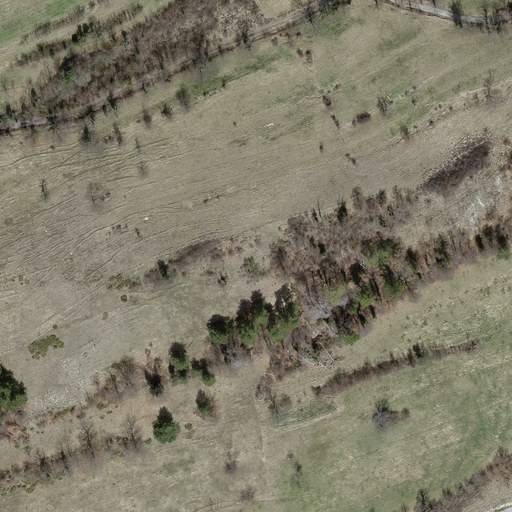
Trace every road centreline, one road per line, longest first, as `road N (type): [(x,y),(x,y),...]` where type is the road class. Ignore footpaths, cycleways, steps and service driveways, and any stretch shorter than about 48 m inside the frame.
road 1 (track): [(0,127),(62,118),(341,0)]
road 2 (track): [(394,0),(463,19),(511,20)]
